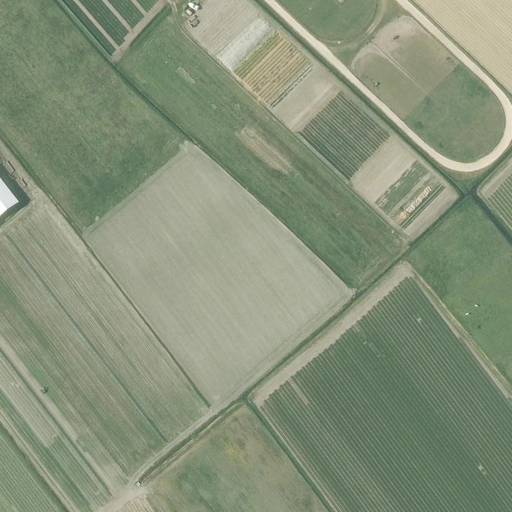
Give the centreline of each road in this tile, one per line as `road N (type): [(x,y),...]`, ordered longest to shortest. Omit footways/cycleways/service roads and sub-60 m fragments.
road 1 (track): [(402,0),(502,95),(510,117),(505,140),(476,166),(446,164),(429,152),(267,0)]
road 2 (track): [(0,413),(75,511)]
